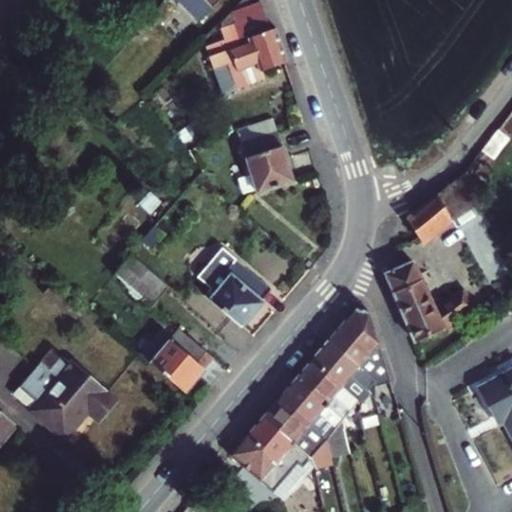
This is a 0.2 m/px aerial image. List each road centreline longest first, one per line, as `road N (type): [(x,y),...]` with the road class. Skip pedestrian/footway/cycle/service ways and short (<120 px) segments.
road 1 (unclassified): [(138,511),(336,279),(351,258),(362,207)]
road 2 (unclassified): [(362,207),(349,141),(300,0)]
road 3 (unclassified): [(362,207),(453,157),(511,89)]
